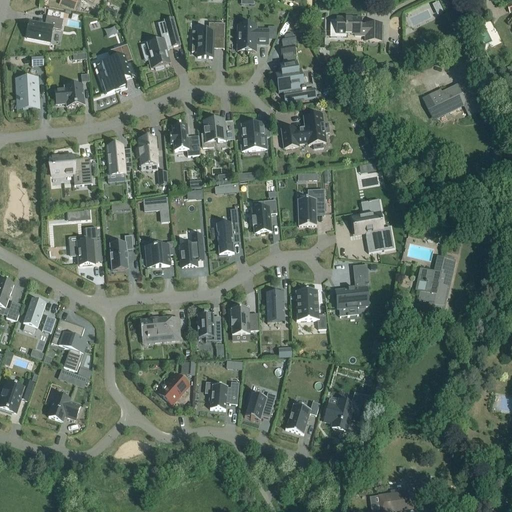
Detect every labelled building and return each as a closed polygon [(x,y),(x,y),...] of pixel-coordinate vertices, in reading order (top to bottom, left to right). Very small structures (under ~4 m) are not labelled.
[(30,23),(27,39),(50,44),(53,29),(61,31),(63,21),(47,18),(45,26),(30,23)] [(149,61),(148,61),(151,71),(155,70),(155,71),(164,69),(163,67),(165,67),(170,66),(167,52),(169,51),(168,49),(171,48),(171,49),(180,46),(173,19),(164,22),(165,24),(158,25),(163,42),(149,45),(152,60),(149,61)] [(337,19),(337,35),(360,36),(360,37),(366,37),(366,42),(382,42),(382,25),(366,25),(361,25),(361,19),(337,19)] [(192,46),(192,54),(197,54),(197,59),(212,59),(213,40),(214,40),(214,39),(224,40),(225,25),(209,24),(208,33),(198,33),(198,46),(193,46),(192,46)] [(238,27),(238,53),(245,53),(245,54),(248,54),(248,53),(256,53),(256,46),(259,46),(267,46),(268,37),(276,37),(277,28),(268,27),(268,32),(256,31),(256,27),(238,27)] [(283,49),(280,49),(281,58),(295,55),(294,48),(296,48),(295,40),(281,42),(283,49)] [(102,82),(101,83),(105,96),(121,90),(125,89),(126,89),(123,80),(131,77),(132,77),(127,64),(133,62),(127,46),(121,48),(121,49),(124,58),(113,62),(102,65),(107,81),(102,82)] [(279,83),(277,83),(279,94),(278,94),(278,95),(284,94),(285,104),(292,103),(292,104),(304,101),(315,99),(314,89),(306,90),(305,89),(303,90),(300,72),(297,72),(296,64),(297,64),(297,63),(279,66),(279,67),(280,67),(282,75),(278,76),(279,83)] [(25,81),(19,82),(20,102),(20,104),(22,104),(23,109),(23,110),(38,109),(36,80),(25,81)] [(429,97),(423,100),(430,116),(437,112),(436,111),(446,106),(449,111),(462,105),(467,117),(480,111),(471,92),(466,83),(455,88),(456,89),(442,96),(440,92),(429,97)] [(65,92),(55,93),(56,107),(66,106),(67,109),(84,107),(82,87),(64,89),(65,92)] [(296,130),(281,132),(284,150),(298,148),(298,146),(307,145),(308,147),(313,146),(314,151),(323,150),(322,145),(326,144),(324,135),(329,134),(328,125),(323,126),(322,116),(304,119),(305,130),(296,132),(296,130)] [(202,136),(203,150),(213,149),(212,140),(217,139),(218,143),(228,142),(227,140),(234,140),(233,123),(224,124),(223,122),(215,123),(215,125),(212,125),(212,123),(203,124),(204,132),(204,136),(202,137),(202,136)] [(242,140),(240,140),(242,153),(267,151),(266,138),(264,138),(263,125),(241,127),(242,140)] [(172,135),(170,136),(171,146),(173,146),(174,153),(187,152),(188,159),(200,157),(199,147),(189,148),(187,127),(172,128),(172,135)] [(139,150),(137,150),(138,160),(140,159),(141,168),(152,167),(152,173),(157,172),(157,166),(155,140),(138,142),(139,150)] [(113,148),(107,149),(109,177),(125,175),(130,174),(130,171),(132,171),(132,165),(124,165),(122,147),(116,148),(116,149),(113,149),(113,148)] [(72,157),(50,159),(52,177),(74,175),(73,174),(81,173),(82,187),(92,186),(90,160),(72,161),(72,157)] [(375,165),(359,168),(360,176),(376,173),(375,165)] [(167,174),(158,174),(158,181),(160,181),(161,187),(168,187),(167,174)] [(308,201),(298,201),(299,228),(316,228),(316,214),(324,213),(324,192),(308,193),(308,201)] [(253,220),(252,220),(253,228),(254,228),(255,235),(271,234),(270,216),(277,216),(276,202),(263,203),(264,210),(252,211),(253,220)] [(361,218),(353,219),(354,226),(353,227),(354,229),(355,236),(359,235),(366,234),(367,238),(365,239),(368,255),(394,251),(392,238),(391,238),(390,232),(385,233),(382,233),(380,224),(381,224),(381,222),(380,222),(378,210),(363,213),(363,212),(362,212),(362,213),(363,217),(361,218)] [(217,227),(216,227),(219,257),(234,256),(233,245),(233,241),(240,240),(237,211),(230,212),(231,225),(230,225),(231,226),(217,227)] [(86,244),(69,245),(70,258),(79,257),(79,267),(94,266),(94,262),(100,261),(102,261),(100,242),(97,243),(96,229),(85,230),(86,244)] [(125,246),(110,247),(112,272),(128,271),(126,253),(133,252),(132,238),(124,238),(125,246)] [(193,247),(180,248),(182,269),(197,268),(196,262),(203,261),(201,240),(193,240),(193,247)] [(153,250),(146,251),(147,268),(155,268),(155,269),(170,267),(169,258),(175,257),(173,244),(167,245),(167,249),(164,249),(157,250),(157,248),(153,249),(153,250)] [(420,270),(418,281),(425,282),(425,284),(427,284),(425,293),(421,292),(419,301),(428,304),(427,309),(420,307),(418,315),(430,317),(442,320),(455,261),(438,257),(434,273),(420,270)] [(341,300),(337,301),(338,311),(339,311),(339,314),(347,314),(347,310),(367,308),(365,284),(369,284),(368,274),(353,275),(355,291),(340,292),(341,300)] [(0,308),(5,311),(7,311),(0,330),(0,334),(10,338),(15,323),(6,320),(8,313),(16,316),(19,309),(7,305),(14,286),(0,281),(0,308)] [(317,292),(296,293),(296,294),(297,323),(317,322),(318,331),(326,331),(325,317),(318,317),(317,293),(317,292)] [(283,294),(265,295),(267,325),(267,323),(284,322),(284,324),(285,324),(283,294)] [(32,301),(23,326),(37,331),(46,306),(32,301)] [(248,311),(231,312),(231,321),(231,329),(232,338),(250,337),(250,333),(259,333),(258,316),(249,316),(248,311)] [(8,313),(6,320),(15,323),(16,324),(19,317),(16,316),(8,313)] [(203,317),(197,317),(198,340),(205,340),(206,343),(221,343),(221,330),(214,330),(213,317),(207,317),(207,316),(203,316),(203,317)] [(47,318),(42,332),(51,335),(55,321),(47,318)] [(141,322),(140,322),(142,339),(147,339),(149,339),(149,338),(154,338),(155,345),(180,342),(179,329),(173,330),(172,319),(166,320),(158,321),(158,320),(157,321),(151,321),(150,321),(150,322),(141,323),(141,322)] [(60,321),(53,339),(61,342),(59,348),(65,350),(64,350),(69,352),(63,369),(77,374),(87,343),(81,341),(84,330),(60,321)] [(187,366),(186,376),(194,377),(194,366),(187,366)] [(163,391),(159,395),(172,407),(188,388),(176,376),(164,389),(162,390),(163,391)] [(7,384),(0,403),(0,409),(16,415),(21,401),(27,403),(33,385),(26,383),(23,390),(7,384)] [(209,396),(209,404),(211,404),(210,411),(225,413),(225,412),(226,404),(229,404),(229,406),(237,407),(239,385),(231,384),(230,391),(227,391),(227,389),(212,387),(212,388),(212,396),(209,396)] [(251,396),(244,419),(250,421),(250,422),(254,423),(254,422),(260,424),(262,418),(269,421),(276,397),(267,395),(266,400),(261,399),(261,398),(257,397),(257,398),(251,396)] [(56,396),(48,419),(62,423),(64,418),(75,422),(80,408),(69,404),(70,401),(56,396)] [(329,401),(324,423),(333,426),(332,430),(334,430),(333,432),(343,435),(343,433),(346,434),(350,418),(355,420),(365,423),(371,399),(361,397),(358,407),(339,402),(339,404),(329,401)] [(286,431),(286,432),(303,437),(303,436),(309,416),(316,418),(320,406),(312,404),(310,412),(293,406),(293,407),(286,431)] [(401,511),(413,510),(411,499),(415,498),(432,496),(430,483),(413,485),(414,492),(395,495),(394,492),(391,493),(391,496),(378,497),(380,511),(401,511)]
